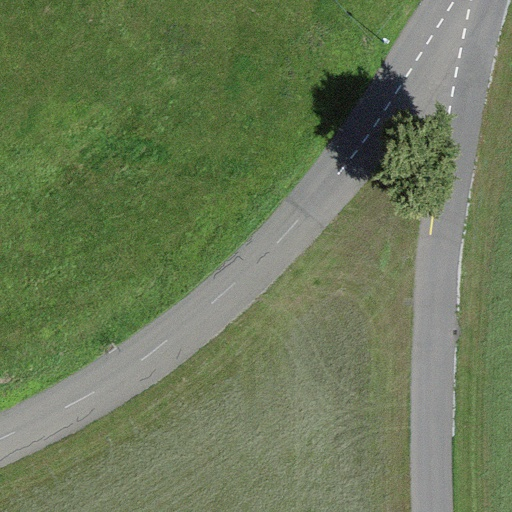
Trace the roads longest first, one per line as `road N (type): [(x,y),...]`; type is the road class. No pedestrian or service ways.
road 1 (unclassified): [(0,458),(258,276),(377,124),(459,0)]
road 2 (unclassified): [(442,511),(437,464),(460,129),(496,0)]
